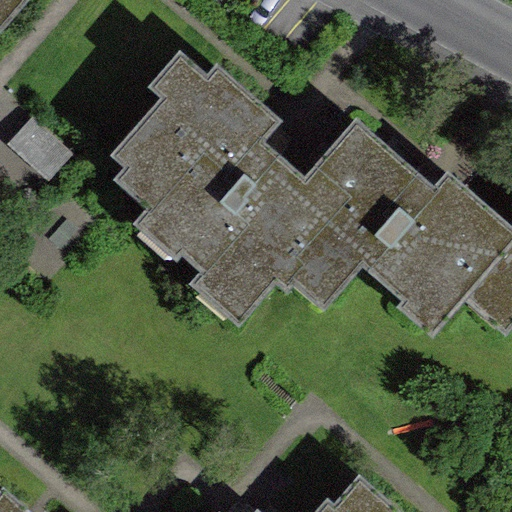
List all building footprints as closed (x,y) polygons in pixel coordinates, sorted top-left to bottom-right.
[(0,0),(0,21),(19,0),(0,0)] [(282,276),(324,312),(365,267),(385,244),(307,179),(267,142),(285,121),(217,61),(204,76),(180,55),(146,93),(163,108),(116,161),(128,172),(115,187),(146,214),(134,228),(175,264),(181,257),(201,273),(193,283),(240,324),(282,276)] [(357,120),(307,179),(385,244),(365,267),(404,300),(398,307),(433,337),(465,300),(511,244),(511,225),(447,171),(435,186),(357,120)] [(511,244),(465,300),(506,336),(511,329),(511,244)] [(398,511),(360,479),(335,507),(326,499),(314,511),(259,511),(257,509),(254,511),(219,511),(218,511),(398,511)] [(34,511),(6,487),(0,494),(0,511),(34,511)]
